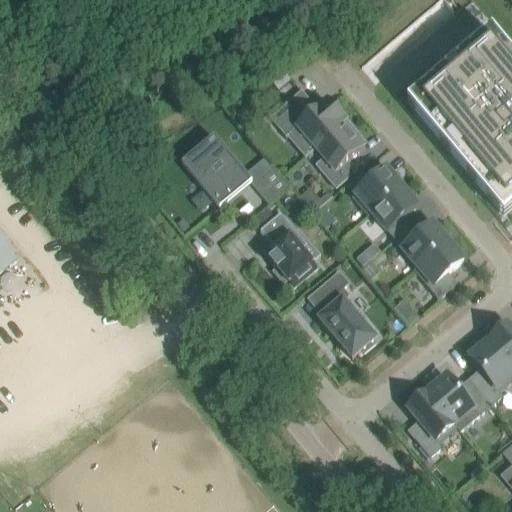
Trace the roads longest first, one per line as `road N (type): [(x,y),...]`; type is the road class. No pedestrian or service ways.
road 1 (unclassified): [(314,449),(0,69)]
road 2 (residential): [(344,76),(511,273)]
road 3 (residential): [(350,421),(213,260)]
road 4 (residential): [(350,421),(511,288)]
road 5 (unknown): [(0,186),(124,351)]
road 6 (unknown): [(3,440),(124,351)]
